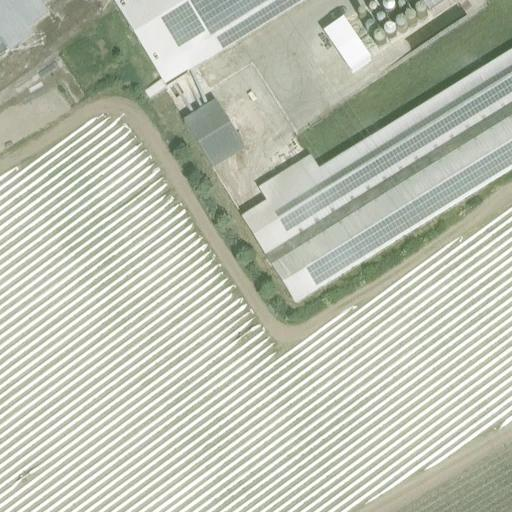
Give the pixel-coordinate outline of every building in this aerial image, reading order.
[(37,0),(0,0),(0,37),(10,51),(31,34),(27,29),(48,13),(37,0)] [(157,74),(243,21),(277,0),(116,0),(113,2),(157,74)] [(419,0),(429,14),(449,0),(419,0)] [(372,61),(344,20),(324,34),(352,74),(372,61)] [(0,70),(17,58),(16,57),(23,52),(19,46),(12,52),(12,51),(0,59),(0,58),(8,52),(4,47),(0,41),(0,70)] [(295,305),(394,244),(511,171),(511,52),(319,171),(311,158),(259,190),(267,203),(242,219),(295,305)] [(215,170),(251,152),(225,101),(189,119),(215,170)]
